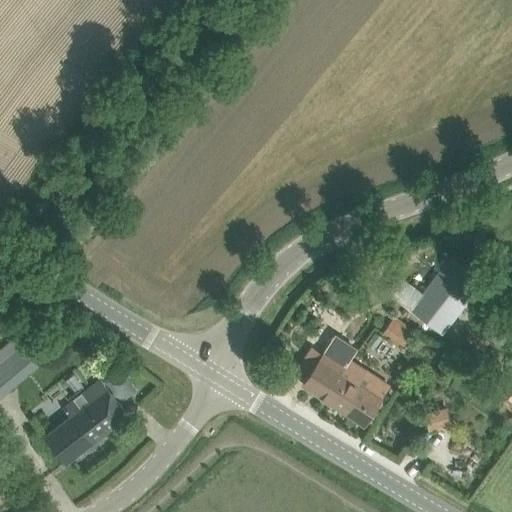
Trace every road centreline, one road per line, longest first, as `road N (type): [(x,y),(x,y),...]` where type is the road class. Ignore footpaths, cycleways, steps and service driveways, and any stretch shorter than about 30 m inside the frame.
road 1 (tertiary): [(213,375),(256,286),(300,248),(511,168)]
road 2 (tertiary): [(441,511),(213,375)]
road 3 (tertiary): [(213,375),(0,248)]
road 4 (unclassified): [(104,511),(130,499),(194,420),(213,375)]
